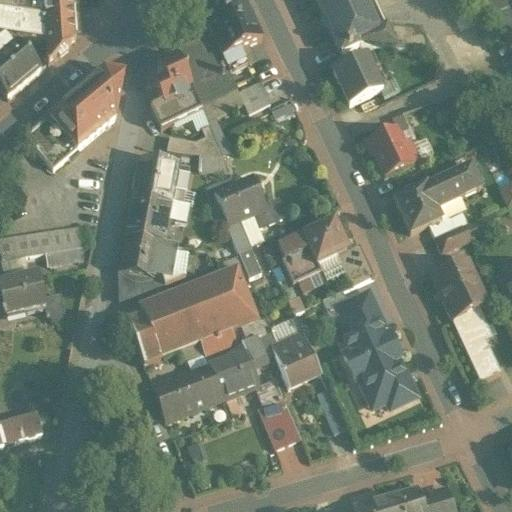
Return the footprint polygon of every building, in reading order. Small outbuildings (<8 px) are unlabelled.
[(0,0),(0,14),(43,21),(45,45),(46,67),(47,68),(74,46),(75,45),(74,44),(73,22),(76,22),(78,19),(76,0),(0,0)] [(240,0),(224,0),(198,13),(212,41),(229,78),(247,68),(240,54),(261,43),(240,0)] [(314,0),(316,3),(338,53),(356,44),(359,50),(394,52),(384,29),(372,2),(376,0),(314,0)] [(467,0),(470,5),(473,3),(481,22),(496,15),(496,14),(507,9),(502,0),(467,0)] [(43,21),(0,14),(0,38),(45,45),(43,21)] [(423,33),(384,29),(394,52),(433,56),(423,33)] [(178,57),(176,58),(199,111),(236,93),(229,78),(212,41),(199,47),(200,51),(180,60),(178,57)] [(12,51),(4,42),(0,45),(0,93),(7,102),(40,74),(17,46),(12,51)] [(199,47),(178,57),(180,60),(200,51),(199,47)] [(371,57),(333,74),(349,108),(381,93),(375,80),(380,77),(371,57)] [(199,111),(176,58),(157,67),(154,87),(163,106),(149,112),(160,134),(201,115),(199,111)] [(123,77),(104,73),(24,141),(52,174),(115,122),(123,77)] [(277,77),(260,85),(267,99),(284,91),(277,77)] [(260,85),(238,95),(245,110),(248,117),(270,107),(267,99),(260,85)] [(236,93),(199,111),(201,115),(206,127),(245,110),(238,95),(237,96),(236,93)] [(195,146),(169,140),(166,155),(181,158),(198,159),(198,160),(222,161),(208,129),(200,133),(204,141),(195,146)] [(395,131),(366,145),(368,148),(365,149),(371,161),(373,160),(384,181),(418,165),(413,156),(414,155),(408,144),(403,147),(395,131)] [(222,161),(198,160),(198,175),(228,177),(228,176),(222,161)] [(174,169),(139,162),(132,201),(171,208),(201,213),(203,200),(184,197),(188,172),(174,170),(174,169)] [(426,187),(393,202),(409,238),(428,229),(441,223),(440,222),(436,212),(481,192),(470,169),(427,189),(426,187)] [(251,180),(214,196),(221,212),(227,228),(225,229),(226,231),(237,256),(248,282),(260,277),(240,229),(246,224),(244,222),(245,221),(253,218),(258,231),(281,222),(274,204),(263,208),(251,180)] [(511,186),(499,192),(508,210),(511,208),(511,186)] [(171,208),(132,201),(124,240),(163,248),(171,208)] [(221,212),(212,216),(219,234),(226,231),(225,229),(227,228),(221,212)] [(451,220),(440,222),(441,223),(428,229),(434,243),(463,230),(468,228),(462,215),(451,220)] [(333,224),(302,239),(316,268),(317,267),(337,258),(347,253),(333,224)] [(463,230),(434,243),(441,258),(470,244),(463,230)] [(61,234),(0,243),(0,258),(2,263),(14,261),(14,262),(24,260),(47,257),(81,251),(90,250),(87,235),(62,239),(61,234)] [(302,239),(278,250),(284,263),(281,264),(292,287),(321,274),(317,267),(316,268),(302,239)] [(163,248),(124,240),(117,276),(118,304),(155,289),(153,282),(153,280),(160,279),(163,289),(180,282),(182,274),(180,274),(182,259),(170,257),(171,249),(163,248)] [(347,253),(337,258),(352,290),(374,280),(358,248),(347,253)] [(81,251),(47,257),(49,270),(83,264),(81,251)] [(238,259),(216,268),(221,279),(233,275),(232,274),(236,273),(243,270),(238,259)] [(0,267),(4,284),(28,278),(24,261),(0,267)] [(468,262),(430,280),(451,325),(478,313),(489,308),(468,262)] [(203,287),(189,292),(189,291),(187,292),(187,293),(173,298),(173,297),(171,298),(172,299),(158,304),(157,303),(156,304),(156,305),(142,310),(142,309),(138,311),(141,318),(128,324),(127,323),(126,324),(143,370),(146,369),(145,368),(182,354),(199,348),(204,360),(206,365),(225,358),(236,350),(256,342),(271,335),(265,321),(256,325),(236,273),(232,274),(233,275),(221,279),(220,280),(220,279),(218,279),(218,280),(205,286),(204,285),(202,286),(203,287)] [(511,273),(498,280),(511,311),(511,273)] [(0,284),(0,299),(0,300),(3,313),(1,313),(2,317),(4,316),(5,319),(6,318),(6,317),(44,308),(44,309),(46,309),(44,302),(38,276),(28,278),(4,284),(0,284)] [(397,371),(379,334),(383,332),(367,297),(338,311),(343,322),(332,327),(346,357),(343,359),(354,383),(358,382),(372,412),(386,405),(390,412),(415,400),(401,370),(397,371)] [(59,299),(44,302),(46,309),(48,318),(45,318),(46,321),(48,320),(54,327),(64,318),(59,299)] [(478,313),(451,325),(479,386),(500,377),(485,344),(491,341),(478,313)] [(301,338),(262,356),(265,363),(274,358),(282,377),(281,378),(288,393),(289,392),(288,390),(317,378),(318,379),(319,379),(305,347),(301,338)] [(262,356),(256,342),(240,349),(244,358),(245,358),(253,376),(268,370),(265,363),(262,356)] [(199,348),(182,354),(187,366),(204,360),(199,348)] [(244,358),(209,372),(222,405),(258,390),(253,376),(245,358),(244,358)] [(208,371),(152,393),(165,426),(166,426),(166,425),(222,405),(209,372),(208,371)] [(334,413),(326,395),(316,400),(324,418),(334,413)] [(279,397),(267,410),(271,420),(261,424),(274,454),(299,443),(279,397)] [(334,413),(324,418),(333,438),(343,433),(334,413)] [(36,419),(0,429),(0,449),(41,439),(36,419)] [(423,511),(417,491),(380,502),(382,511),(449,511),(444,492),(443,493),(444,497),(429,502),(432,510),(426,511),(423,511)] [(382,511),(380,502),(352,510),(352,511),(382,511)]
